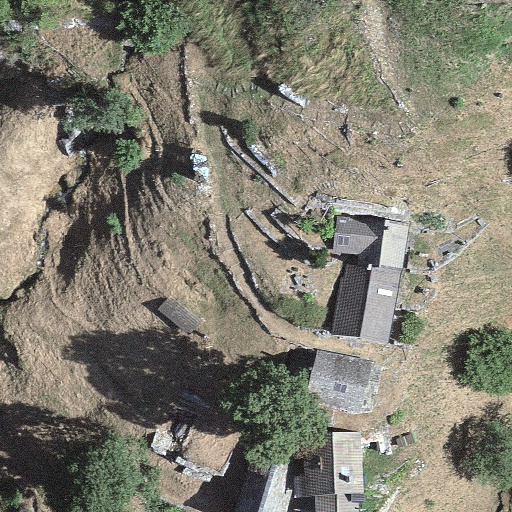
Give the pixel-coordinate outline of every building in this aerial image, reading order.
[(409,226),(337,219),(332,254),(357,258),(355,267),(400,276),(409,226)] [(355,267),(345,265),(343,279),(339,278),(329,339),(387,349),(400,276),(355,267)] [(369,367),(315,352),(303,397),(357,411),(369,367)] [(359,435),(305,437),(306,480),(297,480),(298,504),(314,503),(314,511),(356,511),(356,498),(361,498),(359,435)] [(285,511),(294,459),(251,449),(234,511),(285,511)]
